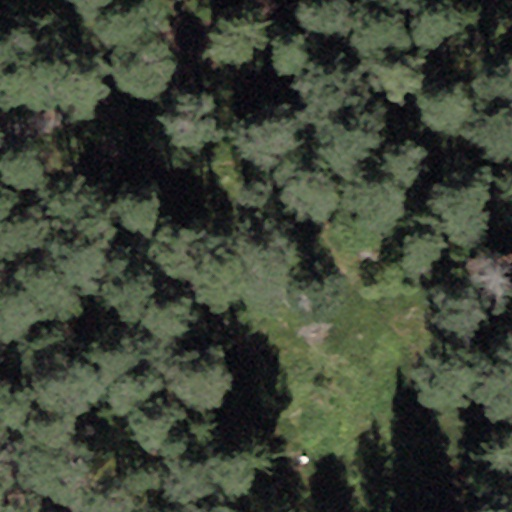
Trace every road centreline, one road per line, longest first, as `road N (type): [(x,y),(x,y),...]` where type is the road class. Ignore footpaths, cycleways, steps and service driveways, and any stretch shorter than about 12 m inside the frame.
road 1 (track): [(371,0),(89,129),(0,180)]
road 2 (track): [(0,423),(98,511)]
